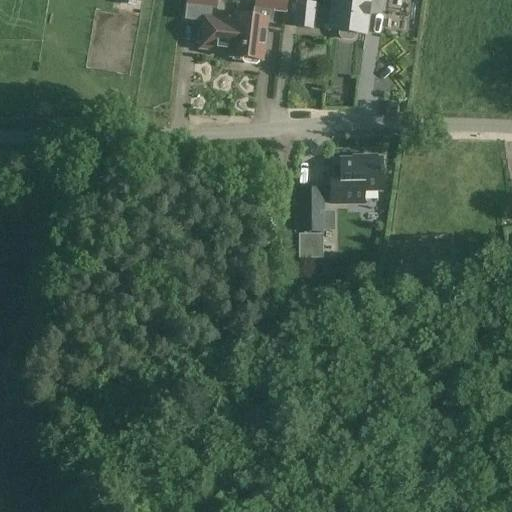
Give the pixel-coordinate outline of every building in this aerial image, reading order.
[(185,0),(185,8),(213,11),(214,0),(185,0)] [(255,0),(255,8),(283,11),(284,0),(255,0)] [(314,30),(316,5),(305,4),(305,0),(296,0),(294,28),(314,30)] [(333,0),(329,33),(364,37),(369,0),(333,0)] [(233,18),(233,24),(202,20),(200,35),(196,35),(195,46),(199,47),(198,51),(229,55),(229,59),(240,60),(240,63),(242,65),(253,67),(255,64),(256,62),(259,63),(264,22),(233,18)] [(330,174),(331,203),(364,203),(363,190),(380,189),(380,172),(382,171),(382,168),(380,168),(379,158),(374,158),(372,155),(364,155),(362,159),(340,159),(340,174),(330,174)] [(298,190),(297,231),(321,231),(321,230),(332,230),(333,212),(321,212),(321,190),(298,190)] [(506,250),(470,255),(472,272),(508,267),(506,250)]
